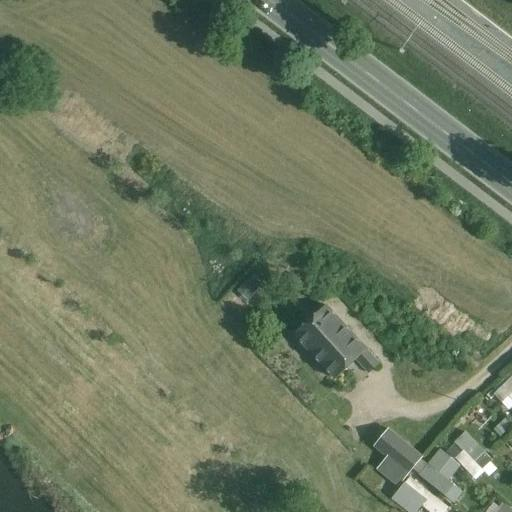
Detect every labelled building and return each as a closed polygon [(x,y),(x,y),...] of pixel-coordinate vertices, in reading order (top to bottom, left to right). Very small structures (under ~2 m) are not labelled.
[(255,273),(238,288),(249,299),(265,284),(255,273)] [(328,307),(296,335),(336,380),(366,352),(366,348),(328,307)] [(511,411),(511,409),(511,374),(493,392),(511,411)] [(388,456),(402,440),(390,430),(376,446),(388,456)] [(466,430),(454,440),(463,450),(456,457),(474,477),(494,460),(466,430)] [(402,440),(388,456),(390,458),(410,475),(423,459),(402,440)] [(455,502),(463,490),(448,479),(460,463),(439,448),(419,475),(455,502)] [(410,475),(390,458),(381,469),(400,486),(410,475)] [(511,511),(511,507),(505,502),(498,511),(511,511)]
